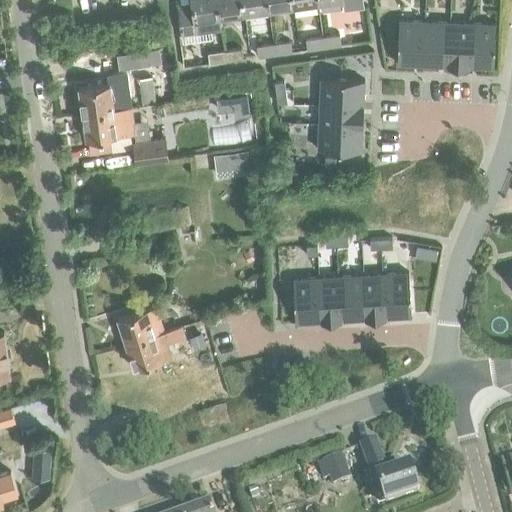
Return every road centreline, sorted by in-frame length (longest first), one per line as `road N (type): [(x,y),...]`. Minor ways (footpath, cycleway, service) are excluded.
road 1 (residential): [(92,508),(22,0)]
road 2 (unclassified): [(92,508),(450,383)]
road 3 (residential): [(240,313),(252,342),(446,338)]
road 4 (residential): [(511,126),(463,245),(446,338)]
road 5 (residential): [(412,158),(413,115),(511,118)]
road 6 (tertiary): [(484,511),(450,383)]
